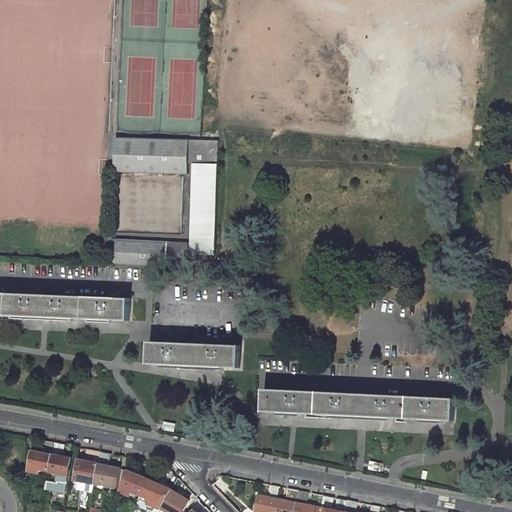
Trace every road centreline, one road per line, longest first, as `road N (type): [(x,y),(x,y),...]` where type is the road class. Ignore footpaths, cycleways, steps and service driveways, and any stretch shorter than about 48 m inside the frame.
road 1 (unclassified): [(179,460),(477,511)]
road 2 (unclassified): [(0,426),(179,460)]
